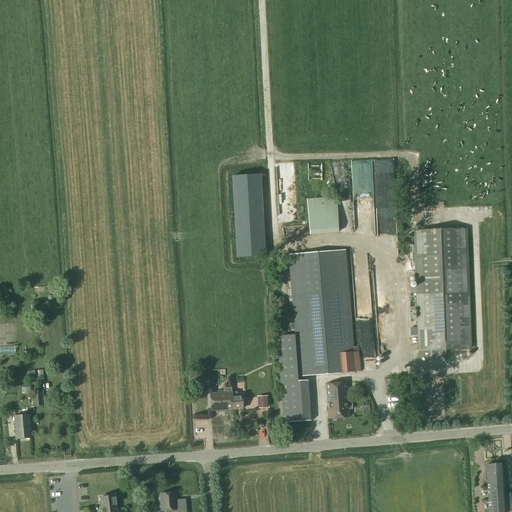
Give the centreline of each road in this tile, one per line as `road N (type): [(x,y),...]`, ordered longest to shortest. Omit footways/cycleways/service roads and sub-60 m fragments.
road 1 (unclassified): [(0,470),(511,430)]
road 2 (track): [(279,253),(260,0)]
